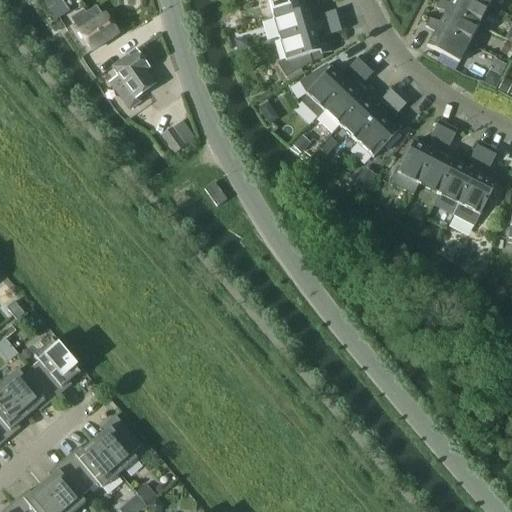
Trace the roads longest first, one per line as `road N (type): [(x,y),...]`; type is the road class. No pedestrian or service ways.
road 1 (unclassified): [(497,511),(270,231),(211,130),(170,0)]
road 2 (residential): [(365,0),(397,53),(437,90),(511,129)]
road 3 (residential): [(0,480),(95,401)]
